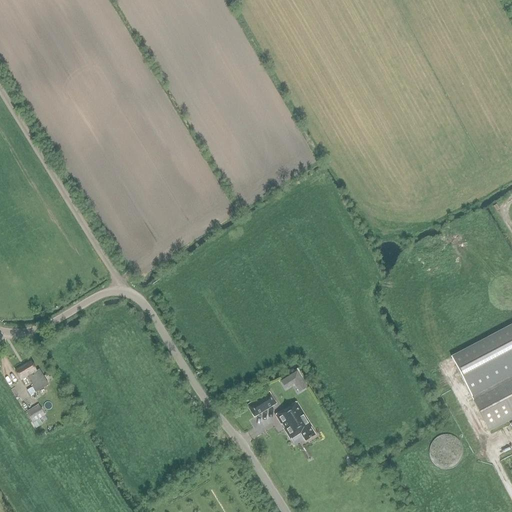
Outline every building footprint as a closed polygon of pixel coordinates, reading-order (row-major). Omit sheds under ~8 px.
[(489,431),(511,419),(511,326),(451,359),(489,431)] [(31,363),(15,372),(20,380),(26,376),(36,392),(47,386),(39,371),(36,372),(31,363)] [(297,371),(280,382),(285,390),(293,384),(302,379),(297,371)] [(255,416),(276,403),(269,392),(248,405),(255,416)] [(276,415),(291,439),(301,433),(306,441),(316,435),(310,427),(311,426),(297,402),(276,415)] [(27,414),(32,423),(44,416),(39,407),(27,414)] [(465,456),(465,453),(465,450),(464,447),(462,444),(461,441),(457,438),(454,437),(451,436),(448,436),(445,436),(443,437),(439,438),(437,440),(435,443),(433,446),(432,449),(431,453),(432,456),(433,459),(434,462),(436,464),(439,467),(442,468),(446,469),(448,469),(451,469),(454,468),(458,467),(460,464),(462,462),(464,459),(465,456)]
